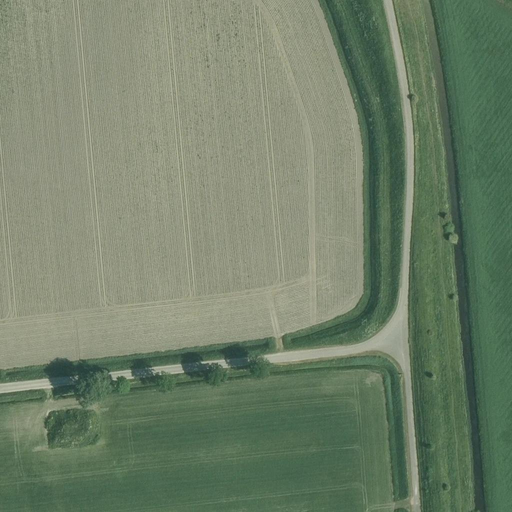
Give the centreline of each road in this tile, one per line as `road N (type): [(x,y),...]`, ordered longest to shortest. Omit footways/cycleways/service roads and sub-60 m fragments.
road 1 (unclassified): [(0,389),(405,339)]
road 2 (unclassified): [(405,339),(411,97),(388,0)]
road 3 (unclassified): [(415,511),(405,339)]
